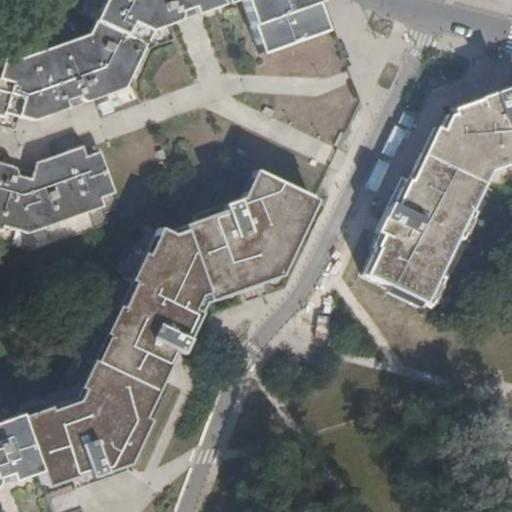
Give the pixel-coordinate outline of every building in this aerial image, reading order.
[(19,59),(0,54),(0,62),(58,112),(67,109),(64,101),(78,97),(80,100),(87,101),(124,89),(150,31),(176,22),(180,18),(180,12),(192,8),(196,15),(223,5),(221,0),(103,0),(88,34),(19,59)] [(221,0),(223,5),(237,0),(240,0),(260,49),(326,27),(315,4),(319,3),(317,0),(221,0)] [(0,62),(0,116),(3,118),(4,113),(33,121),(58,112),(0,62)] [(393,209),(388,206),(382,221),(387,224),(381,236),(375,248),(377,249),(363,276),(421,305),(471,205),(487,174),(511,165),(511,89),(477,101),(478,104),(450,114),(451,117),(445,119),(439,133),(432,130),(407,180),(393,209)] [(0,230),(2,226),(28,233),(101,207),(98,198),(112,193),(98,152),(84,156),(81,146),(34,162),(29,180),(15,176),(15,170),(13,168),(0,164),(0,230)] [(74,490),(103,480),(126,472),(124,466),(145,422),(141,420),(172,354),(177,356),(201,304),(278,276),(314,201),(253,172),(240,199),(232,202),(220,213),(164,233),(160,233),(156,231),(99,352),(75,402),(47,411),(46,408),(17,419),(36,474),(42,488),(70,479),(74,490)] [(8,483),(33,475),(36,474),(17,419),(17,416),(0,422),(0,477),(6,476),(8,483)]
